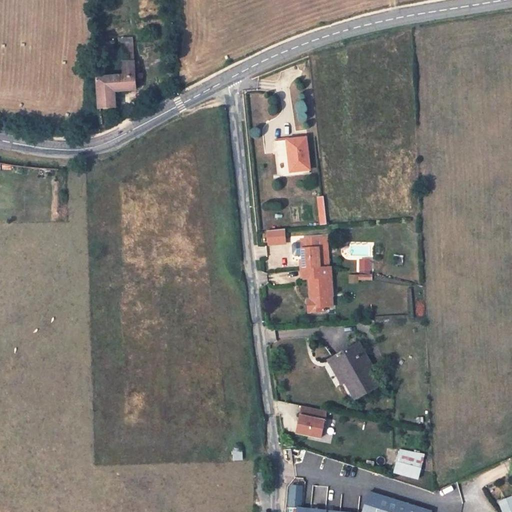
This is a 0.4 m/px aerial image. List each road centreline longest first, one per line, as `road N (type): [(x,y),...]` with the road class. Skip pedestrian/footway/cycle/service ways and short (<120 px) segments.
road 1 (residential): [(231,76),(273,511)]
road 2 (unclassified): [(231,76),(323,36),(400,15),(511,0)]
road 3 (unclassified): [(0,139),(74,150),(108,141),(231,76)]
